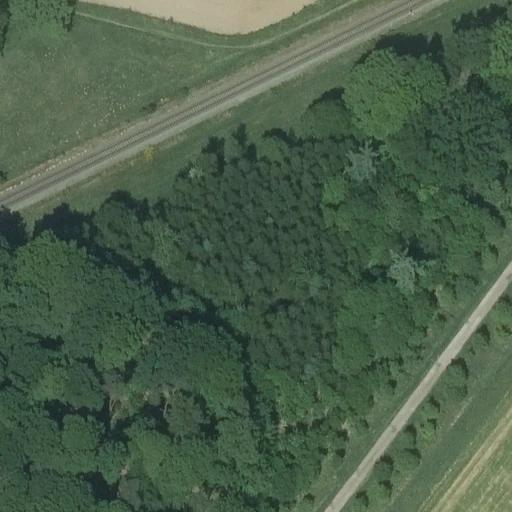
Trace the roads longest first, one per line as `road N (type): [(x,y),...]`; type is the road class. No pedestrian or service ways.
road 1 (track): [(346,0),(251,46),(25,0)]
road 2 (track): [(330,511),(511,270)]
road 3 (track): [(511,367),(401,511)]
